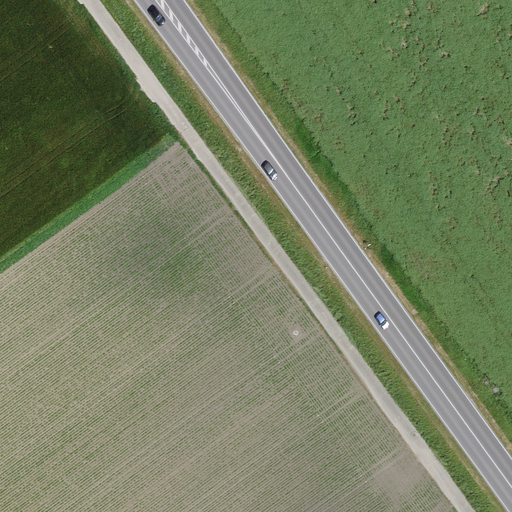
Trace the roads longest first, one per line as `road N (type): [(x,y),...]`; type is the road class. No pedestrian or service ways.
road 1 (track): [(89,0),(464,511)]
road 2 (secondary): [(511,487),(159,0)]
